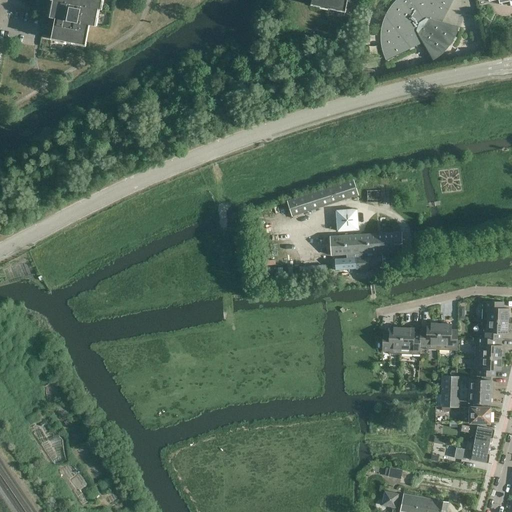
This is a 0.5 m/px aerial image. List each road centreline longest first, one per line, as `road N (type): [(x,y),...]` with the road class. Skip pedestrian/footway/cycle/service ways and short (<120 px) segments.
road 1 (track): [(511,239),(357,277),(316,254)]
road 2 (residential): [(382,312),(476,290),(511,291)]
